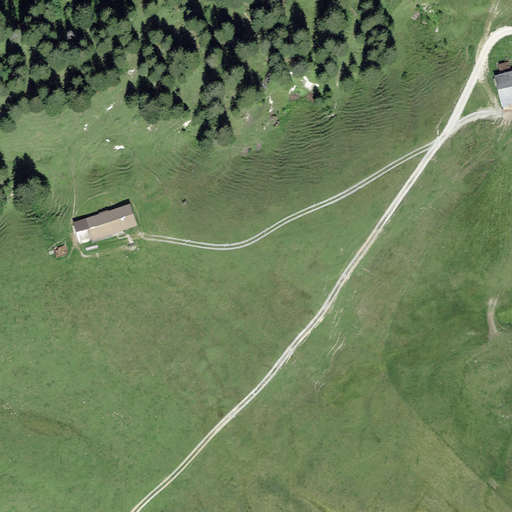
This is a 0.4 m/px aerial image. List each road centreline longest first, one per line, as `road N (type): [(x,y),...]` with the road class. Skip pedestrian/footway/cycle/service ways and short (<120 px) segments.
road 1 (track): [(511,115),(478,113),(439,141),(324,308),(138,511)]
road 2 (track): [(153,239),(224,245),(265,233),(439,141)]
